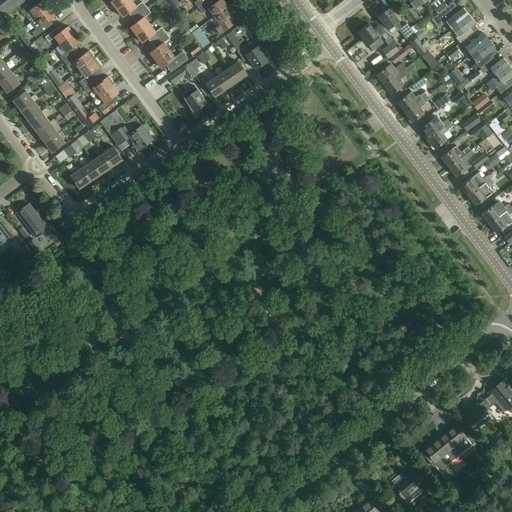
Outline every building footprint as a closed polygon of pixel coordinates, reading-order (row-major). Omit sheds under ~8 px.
[(9,0),(8,0),(4,3),(11,13),(16,9),(9,0)] [(22,4),(18,0),(9,0),(16,9),(22,4)] [(118,10),(131,0),(114,0),(112,2),(118,10)] [(131,0),(118,10),(124,18),(130,14),(133,18),(146,7),(143,3),(137,7),(131,0)] [(172,8),(165,0),(156,0),(166,12),(172,8)] [(166,0),(172,8),(178,3),(175,0),(166,0)] [(228,7),(228,6),(223,0),(221,0),(217,3),(214,0),(212,0),(200,9),(203,14),(210,9),(215,17),(228,7)] [(426,0),(425,0),(408,0),(415,9),(426,0)] [(436,0),(431,5),(438,14),(447,6),(442,0),(436,0)] [(36,18),(49,8),(44,1),(38,5),(35,1),(21,11),(24,16),(31,11),(36,18)] [(11,13),(4,3),(0,6),(0,10),(5,17),(11,13)] [(228,7),(215,17),(221,24),(214,29),(219,36),(234,25),(229,19),(234,14),(236,13),(230,5),(228,6),(228,7)] [(453,29),(469,16),(463,8),(457,12),(451,5),(431,20),(438,29),(447,22),(452,29),(453,29)] [(36,18),(42,26),(32,33),(36,38),(53,25),(50,21),(56,16),(49,8),(36,18)] [(411,8),(406,12),(413,21),(418,17),(411,8)] [(137,36),(150,25),(145,18),(151,13),(148,9),(134,20),(137,23),(131,28),(137,36)] [(401,28),(397,22),(398,21),(389,9),(379,17),(388,29),(394,25),(398,31),(399,30),(405,38),(414,32),(407,23),(401,28)] [(170,18),(175,14),(171,10),(166,13),(170,18)] [(185,10),(179,15),(182,20),(189,15),(185,10)] [(475,30),(472,26),(475,23),(469,16),(453,29),(458,36),(456,38),(459,42),(475,30)] [(194,22),(188,27),(192,32),(198,27),(194,22)] [(0,30),(2,33),(9,27),(7,23),(0,28),(0,30)] [(378,37),(369,24),(358,32),(367,45),(373,40),(379,48),(384,44),(378,37)] [(150,25),(137,36),(143,43),(149,39),(152,43),(166,32),(162,28),(156,33),(150,25)] [(9,27),(2,33),(4,37),(12,31),(9,27)] [(61,45),(74,34),(68,27),(63,31),(60,27),(46,38),(49,42),(55,37),(61,45)] [(28,47),(32,44),(25,35),(27,34),(23,28),(17,32),(28,47)] [(186,28),(177,35),(181,41),(190,34),(186,28)] [(205,42),(206,38),(199,29),(192,34),(203,48),(208,45),(205,42)] [(420,29),(415,33),(420,40),(426,36),(420,29)] [(241,45),(236,39),(232,32),(227,35),(232,43),(236,48),(241,45)] [(476,51),(489,41),(483,33),(478,37),(474,33),(461,44),(464,49),(471,44),(476,51)] [(74,34),(61,45),(66,52),(60,57),(64,61),(78,51),(75,47),(80,42),(74,34)] [(150,53),(156,60),(169,50),(164,43),(170,38),(167,34),(152,44),(156,49),(150,53)] [(232,43),(227,35),(218,41),(224,49),(232,43)] [(476,63),(479,68),(496,55),(492,50),(495,48),(489,41),(476,51),(471,55),(476,63)] [(237,51),(244,62),(249,58),(256,69),(268,61),(258,46),(255,49),(251,42),(237,51)] [(17,54),(25,48),(22,44),(14,50),(17,54)] [(399,51),(394,44),(383,52),(388,59),(399,51)] [(189,51),(193,56),(201,50),(197,45),(189,51)] [(395,64),(408,54),(404,47),(390,58),(395,64)] [(447,54),(451,59),(460,52),(456,47),(447,54)] [(25,48),(17,54),(20,57),(27,51),(25,48)] [(156,60),(162,68),(168,64),(171,68),(174,66),(176,68),(189,59),(183,52),(175,58),(169,50),(156,60)] [(90,51),(83,57),(79,53),(65,63),(69,68),(75,63),(81,70),(96,59),(90,51)] [(206,51),(202,54),(207,62),(211,59),(206,51)] [(422,56),(425,60),(432,55),(429,51),(422,56)] [(207,62),(202,54),(198,56),(203,64),(207,62)] [(496,76),(509,66),(503,58),(498,62),(495,58),(481,70),(484,74),(491,69),(496,76)] [(43,59),(38,62),(47,73),(51,70),(43,59)] [(96,59),(81,70),(86,78),(80,82),(83,87),(98,76),(94,72),(102,66),(96,59)] [(199,71),(197,68),(201,66),(196,59),(188,64),(195,74),(199,71)] [(239,62),(228,70),(237,83),(248,76),(239,62)] [(0,82),(13,73),(5,63),(0,66),(0,82)] [(392,64),(387,67),(386,67),(376,74),(384,84),(406,68),(403,63),(395,68),(392,64)] [(40,68),(37,64),(29,70),(32,74),(40,68)] [(410,72),(415,68),(412,64),(407,68),(410,72)] [(195,76),(187,65),(169,78),(173,84),(185,75),(190,80),(195,76)] [(511,69),(509,66),(496,76),(491,80),(497,87),(496,88),(499,93),(511,82),(511,80),(510,77),(511,75),(511,69)] [(406,68),(384,84),(391,94),(401,86),(398,81),(410,72),(407,68),(406,68)] [(457,84),(464,78),(456,68),(449,74),(457,84)] [(62,83),(64,82),(55,70),(49,74),(58,87),(62,83)] [(228,70),(217,77),(226,90),(237,83),(228,70)] [(474,82),(482,76),(478,70),(470,77),(474,82)] [(13,73),(0,82),(8,93),(21,83),(13,73)] [(226,90),(217,77),(206,84),(215,97),(226,90)] [(424,77),(412,86),(416,91),(427,82),(424,77)] [(100,96),(113,86),(107,78),(102,82),(99,78),(85,89),(88,93),(94,89),(100,96)] [(451,78),(445,83),(447,86),(452,86),(455,84),(451,78)] [(54,87),(51,83),(43,89),(46,92),(54,87)] [(62,83),(58,87),(68,100),(72,97),(62,83)] [(511,85),(500,94),(510,106),(511,104),(511,85)] [(113,86),(100,96),(105,103),(99,108),(103,112),(117,102),(114,98),(119,93),(113,86)] [(202,107),(207,103),(195,86),(183,95),(190,106),(189,107),(194,115),(202,110),(201,108),(202,107)] [(57,91),(54,87),(46,92),(49,96),(57,91)] [(21,111),(34,101),(27,91),(14,101),(21,111)] [(407,94),(397,102),(405,112),(423,99),(420,96),(419,95),(416,97),(412,92),(408,95),(407,94)] [(460,92),(452,99),(457,105),(465,98),(460,92)] [(446,93),(433,103),(438,109),(450,99),(446,93)] [(490,100),(484,93),(472,103),(477,110),(490,100)] [(68,100),(67,100),(72,107),(78,102),(73,96),(72,97),(68,100)] [(135,98),(128,103),(131,107),(138,102),(135,98)] [(423,99),(405,112),(408,116),(406,117),(410,123),(412,121),(413,122),(422,114),(424,112),(421,107),(426,103),(425,103),(423,99)] [(42,111),(34,101),(21,111),(29,121),(42,111)] [(481,116),(494,106),(491,101),(478,112),(481,116)] [(69,107),(66,103),(59,109),(61,112),(69,107)] [(72,111),(69,107),(61,112),(64,117),(71,111),(72,111)] [(42,111),(29,121),(36,131),(49,121),(42,111)] [(75,116),(71,111),(64,117),(68,121),(75,116)] [(84,122),(88,127),(99,119),(95,113),(88,118),(84,122)] [(462,124),(467,131),(482,120),(476,113),(462,124)] [(507,127),(511,117),(511,116),(508,114),(502,124),(507,127)] [(110,115),(100,122),(118,146),(128,138),(121,128),(121,127),(119,124),(118,125),(110,115)] [(421,129),(419,131),(423,136),(425,135),(428,139),(445,126),(442,122),(438,116),(431,121),(430,121),(420,129),(421,129)] [(495,118),(487,124),(489,126),(497,120),(495,118)] [(49,121),(36,131),(44,141),(57,131),(60,129),(58,125),(54,128),(50,122),(49,121)] [(121,127),(121,128),(128,138),(130,137),(139,149),(145,145),(146,145),(147,144),(153,139),(142,125),(136,130),(129,121),(121,127)] [(470,132),(475,138),(487,128),(483,123),(470,132)] [(85,128),(82,124),(74,130),(77,133),(85,128)] [(445,126),(428,139),(431,142),(429,144),(433,150),(435,148),(445,141),(441,136),(449,131),(448,130),(445,126)] [(500,127),(494,132),(497,136),(503,131),(500,127)] [(92,129),(88,132),(93,140),(97,137),(92,129)] [(64,142),(57,131),(44,141),(51,151),(64,142)] [(93,140),(88,132),(84,134),(89,142),(93,140)] [(72,144),(68,147),(73,155),(77,152),(72,144)] [(442,157),(440,158),(444,164),(446,163),(449,166),(466,154),(463,150),(461,152),(456,146),(452,149),(441,157),(442,157)] [(485,162),(490,169),(501,161),(501,160),(510,153),(505,146),(495,154),(485,162)] [(73,155),(68,147),(66,148),(64,150),(69,158),(73,155)] [(103,154),(112,168),(123,160),(114,147),(103,154)] [(64,153),(56,159),(62,166),(70,160),(64,153)] [(485,153),(472,163),(476,168),(489,158),(485,153)] [(103,154),(92,161),(102,175),(112,168),(103,154)] [(466,154),(449,166),(456,177),(470,166),(466,161),(470,159),(469,158),(466,154)] [(92,161),(82,168),(91,182),(102,175),(92,161)] [(91,182),(82,168),(71,176),(80,189),(91,182)] [(471,178),(461,186),(468,196),(485,183),(483,180),(482,179),(480,181),(476,175),(471,178)] [(476,205),(492,193),(492,192),(490,194),(486,188),(488,187),(485,183),(468,196),(476,205)] [(501,195),(495,200),(498,205),(505,201),(501,195)] [(38,215),(37,215),(29,204),(18,212),(26,223),(26,224),(36,237),(42,232),(46,237),(54,231),(45,219),(42,221),(38,215)] [(503,206),(496,211),(492,206),(482,213),(490,223),(507,211),(504,207),(503,206)] [(507,211),(490,223),(497,233),(511,221),(511,217),(509,214),(507,211)] [(26,245),(22,248),(1,220),(0,220),(0,251),(10,243),(24,261),(33,254),(26,245)] [(14,235),(19,244),(22,242),(17,233),(14,235)] [(29,242),(36,252),(41,248),(34,239),(29,242)] [(511,387),(505,379),(488,393),(490,396),(486,399),(484,399),(484,401),(479,404),(478,403),(463,415),(472,425),(487,413),(485,411),(496,403),(504,413),(511,406),(511,387)] [(426,452),(423,454),(433,466),(436,466),(440,472),(473,446),(456,425),(425,450),(426,452)] [(499,448),(500,449),(511,440),(511,430),(495,443),(497,446),(496,447),(497,450),(499,448)] [(395,486),(409,503),(434,483),(421,468),(417,471),(415,469),(395,486)] [(456,492),(460,498),(469,491),(464,485),(456,492)] [(387,511),(375,497),(370,502),(368,500),(353,511),(387,511)]
